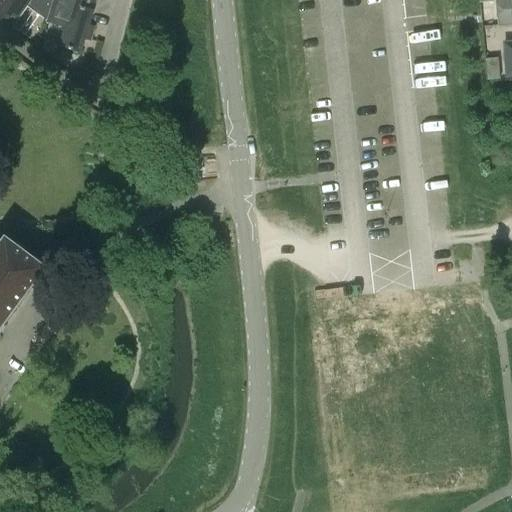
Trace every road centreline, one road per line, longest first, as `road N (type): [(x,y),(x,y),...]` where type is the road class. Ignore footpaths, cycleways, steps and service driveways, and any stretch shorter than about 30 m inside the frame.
road 1 (tertiary): [(230,511),(243,497),(256,426),(259,349),(223,0)]
road 2 (residential): [(0,41),(69,87),(94,89),(123,0)]
